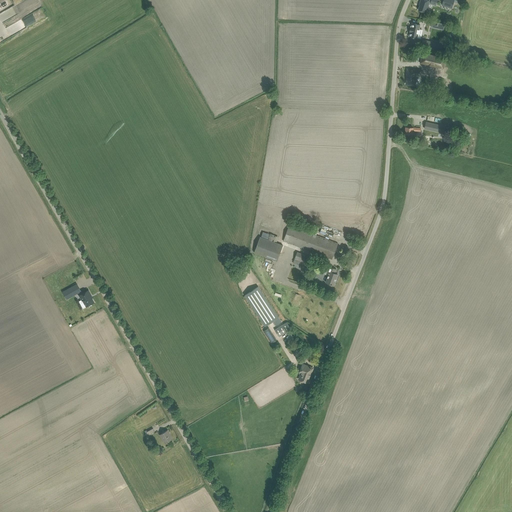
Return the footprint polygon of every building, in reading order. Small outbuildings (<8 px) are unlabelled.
[(421,2),(418,10),(426,12),(429,4),(431,5),(431,3),(435,5),(437,0),(429,0),(429,1),(426,0),(420,0),(420,2),(421,2)] [(443,0),(443,2),(449,4),(448,7),(452,8),(454,0),(443,0)] [(411,27),(409,32),(410,32),(409,36),(417,38),(418,33),(419,34),(420,30),(419,30),(420,25),(412,23),(411,27)] [(429,41),(427,48),(440,51),(442,44),(429,41)] [(419,63),(444,69),(446,58),(422,52),(419,63)] [(406,79),(406,84),(415,85),(416,75),(421,76),(422,70),(413,69),(413,70),(411,70),(411,69),(407,69),(407,76),(408,76),(407,79),(406,79)] [(440,132),(441,126),(426,122),(425,129),(440,132)] [(405,134),(410,134),(413,135),(414,131),(421,131),(421,128),(411,127),(406,127),(405,134)] [(316,235),(313,234),(293,227),(289,225),(283,241),(287,243),(327,257),(332,259),(338,243),(316,235)] [(254,253),(277,261),(283,245),(272,241),(275,235),(270,233),(268,239),(261,236),(254,253)] [(330,271),(329,275),(326,282),(329,283),(334,285),(338,274),(335,273),(330,271)] [(276,325),(281,322),(259,286),(245,295),(265,326),(273,321),(276,325)] [(67,299),(76,293),(73,287),(63,292),(67,299)] [(94,302),(90,295),(91,295),(88,290),(79,295),(82,301),(83,300),(87,306),(94,302)] [(280,337),(292,329),(287,322),(275,330),(280,337)] [(266,329),(264,330),(271,343),(277,339),(269,327),(266,329)] [(295,346),(299,350),(303,346),(299,342),(295,346)] [(300,379),(303,380),(308,382),(313,368),(308,366),(303,364),(300,371),(303,372),(300,378),(300,379)] [(163,432),(162,433),(160,434),(165,443),(169,441),(173,439),(168,430),(163,432)]
